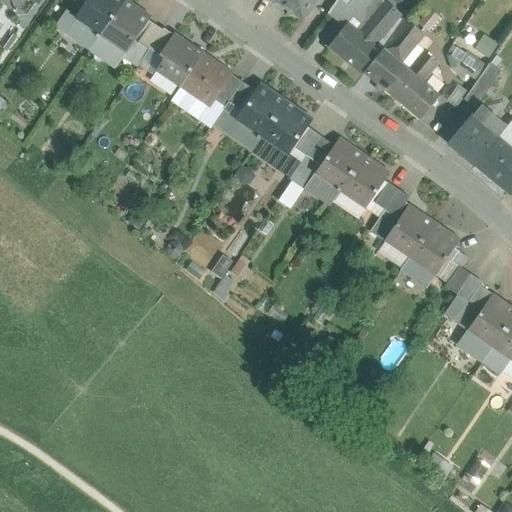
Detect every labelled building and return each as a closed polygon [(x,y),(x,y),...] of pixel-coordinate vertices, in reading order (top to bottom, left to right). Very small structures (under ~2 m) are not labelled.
[(122,0),(87,0),(75,19),(100,36),(124,1),(122,0)] [(274,0),(273,2),(287,12),(296,0),(274,0)] [(296,0),(287,12),(302,23),(318,0),(296,0)] [(150,19),(124,1),(100,36),(126,53),(134,41),(148,21),(150,19)] [(380,7),(357,35),(372,48),(396,19),(380,7)] [(100,36),(75,19),(66,32),(92,49),(100,36)] [(403,19),(379,53),(380,54),(399,66),(400,65),(414,48),(424,36),(403,19)] [(162,31),(148,21),(134,41),(148,51),(149,50),(162,31)] [(459,44),(487,62),(498,44),(471,26),(459,44)] [(357,35),(347,27),(330,48),(363,75),(380,54),(379,53),(372,48),(357,35)] [(162,31),(149,50),(158,56),(172,36),(163,29),(162,31)] [(193,50),(174,36),(175,35),(174,34),(172,36),(158,56),(163,60),(155,72),(180,89),(204,54),(195,48),(193,50)] [(408,72),(423,54),(414,48),(400,65),(404,69),(408,72)] [(479,80),(488,65),(470,52),(460,67),(479,80)] [(204,54),(180,89),(209,108),(214,100),(231,76),(232,74),(204,54)] [(399,66),(380,54),(363,75),(385,92),(404,69),(400,65),(399,66)] [(423,54),(408,72),(422,83),(436,66),(434,64),(435,63),(434,62),(433,63),(423,54)] [(479,80),(464,101),(475,109),(500,74),(488,65),(479,80)] [(408,72),(404,69),(385,92),(419,121),(439,98),(422,83),(408,72)] [(231,76),(214,100),(225,108),(228,103),(241,83),(231,76)] [(252,90),(241,83),(228,103),(239,110),(252,90)] [(286,103),(260,86),(228,134),(252,151),(254,148),(286,103)] [(310,120),(286,103),(254,148),(280,167),(287,155),(292,147),(306,127),(311,120),(310,119),(310,120)] [(488,120),(492,115),(482,106),(471,119),(482,128),(488,120)] [(493,125),(497,120),(492,115),(488,120),(493,125)] [(482,128),(471,119),(449,146),(474,167),(498,139),(507,128),(497,120),(493,125),(488,120),(482,128)] [(296,150),(309,130),(306,127),(292,147),(296,150)] [(306,157),(320,137),(309,130),(296,150),(306,157)] [(330,145),(320,137),(306,157),(316,164),(330,145)] [(364,157),(339,141),(340,140),(339,139),(333,147),(320,167),(305,189),(306,190),(306,189),(330,206),(332,203),(364,157)] [(511,150),(498,139),(474,167),(510,197),(511,194),(511,150)] [(333,147),(330,145),(316,164),(320,167),(333,147)] [(291,179),(305,189),(320,167),(316,164),(306,157),(291,179)] [(388,174),(364,157),(332,203),(356,219),(363,208),(365,209),(389,174),(388,173),(388,174)] [(387,184),(374,204),(385,211),(398,191),(387,184)] [(398,191),(385,211),(395,218),(409,198),(398,191)] [(433,224),(409,207),(408,206),(384,241),(410,259),(433,224)] [(410,259),(401,271),(427,288),(435,276),(447,284),(459,268),(451,263),(458,252),(454,249),(459,241),(458,240),(458,241),(433,224),(410,259)] [(410,259),(384,241),(376,253),(401,271),(410,259)] [(451,263),(459,268),(466,257),(458,252),(451,263)] [(447,284),(445,288),(456,296),(470,276),(459,268),(447,284)] [(470,276),(456,296),(457,296),(468,304),(479,287),(482,284),(470,276)] [(225,277),(214,294),(223,300),(235,283),(225,277)] [(468,304),(457,296),(444,315),(468,330),(491,295),(479,287),(468,304)] [(468,330),(457,346),(483,363),(511,320),(511,310),(492,297),(493,296),(492,295),(491,295),(468,330)] [(511,320),(483,363),(500,375),(511,360),(511,361),(511,320)] [(304,329),(285,356),(296,363),(314,336),(304,329)] [(511,361),(511,360),(500,375),(511,382),(511,361)]
